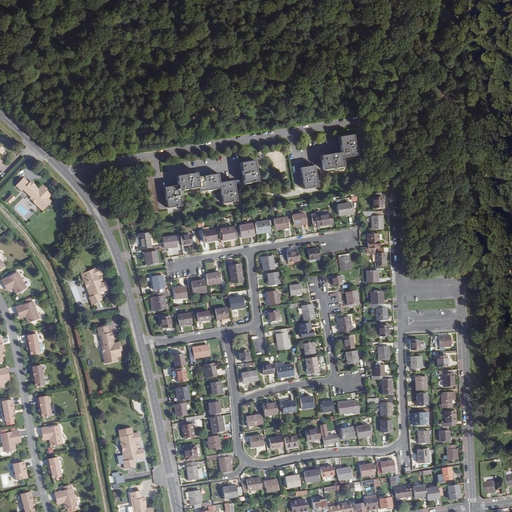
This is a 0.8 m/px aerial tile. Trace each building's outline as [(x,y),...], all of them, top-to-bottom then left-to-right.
[(356,156),(353,136),(338,138),(341,154),(342,158),(356,156)] [(342,158),(341,154),(320,157),(323,170),(343,167),(342,158)] [(258,182),(254,161),(240,164),(243,184),(258,182)] [(318,187),(314,166),(300,168),(303,189),(318,187)] [(197,178),(197,173),(176,177),(178,186),(178,191),(192,189),(199,187),(197,178)] [(218,175),(197,178),(199,187),(200,192),(210,190),(220,188),(219,184),(218,175)] [(153,176),(146,177),(152,212),(159,211),(153,176)] [(37,191),(34,187),(35,186),(31,181),(29,183),(23,178),(16,185),(22,191),(23,189),(31,197),(30,199),(43,211),(51,202),(48,199),(50,196),(47,192),(48,191),(43,185),(37,191)] [(233,181),(219,184),(220,188),(223,204),(236,201),(234,185),(240,184),(240,182),(234,183),(233,181)] [(178,191),(178,186),(164,188),(167,208),(181,206),(180,200),(178,191)] [(10,205),(16,198),(12,194),(6,200),(10,205)] [(381,198),(373,198),(373,208),(382,208),(381,198)] [(34,213),(38,209),(31,202),(27,206),(34,213)] [(352,214),(350,203),(337,206),(339,216),(352,214)] [(304,214),(292,216),(294,227),(306,225),(305,223),(307,223),(306,216),(304,216),(304,214)] [(332,225),(330,214),(315,216),(315,214),(311,215),(313,228),(332,225)] [(375,216),(372,216),(372,230),(383,229),(382,216),(375,216)] [(287,217),(274,220),(275,230),(289,228),(287,217)] [(268,221),(255,223),(257,234),(270,232),(269,226),(271,226),(270,221),(268,221)] [(251,224),(239,226),(242,238),(254,236),(251,224)] [(233,227),(221,229),(223,241),(235,239),(233,227)] [(216,241),(214,231),(202,233),(204,243),(216,241)] [(149,233),(138,235),(141,249),(151,248),(149,233)] [(367,235),(368,249),(379,248),(378,234),(367,235)] [(190,235),(180,237),(182,246),(192,244),(190,235)] [(176,237),(163,238),(164,249),(177,247),(176,237)] [(308,251),(309,260),(319,259),(318,249),(308,251)] [(158,264),(156,251),(144,253),(146,266),(158,264)] [(287,254),(288,263),(299,261),(297,252),(287,254)] [(377,254),(375,254),(375,267),(386,267),(385,253),(383,253),(377,254)] [(262,258),(264,271),(275,269),(272,256),(262,258)] [(338,258),(341,272),(352,269),(349,256),(338,258)] [(243,281),(240,265),(229,266),(231,283),(243,281)] [(109,289),(105,282),(101,283),(100,281),(99,278),(98,276),(102,274),(99,266),(81,274),(90,297),(89,297),(92,305),(102,301),(99,293),(109,289)] [(367,271),(367,283),(378,283),(377,271),(367,271)] [(17,272),(3,280),(1,281),(5,287),(10,284),(13,288),(16,294),(27,288),(17,272)] [(219,272),(206,275),(208,285),(221,283),(219,272)] [(267,274),(269,286),(280,284),(278,272),(267,274)] [(162,276),(152,277),(153,290),(164,289),(162,276)] [(332,278),(333,286),(342,285),(341,276),(332,278)] [(203,281),(191,283),(193,294),(205,292),(203,281)] [(70,286),(76,301),(78,300),(76,294),(78,293),(75,284),(70,286)] [(300,284),(289,286),(291,296),(302,294),(300,284)] [(185,287),(173,289),(175,300),(187,298),(185,287)] [(277,291),(267,293),(269,305),(279,303),(277,291)] [(345,292),(348,306),(359,304),(357,291),(345,292)] [(169,296),(168,292),(152,295),(152,298),(151,299),(153,310),(166,308),(164,297),(169,296)] [(382,292),(371,292),(371,305),(380,304),(383,304),(382,292)] [(242,297),(229,299),(231,310),(244,307),(242,297)] [(15,308),(18,314),(24,312),(26,316),(28,323),(39,319),(33,301),(32,301),(31,298),(25,300),(26,304),(15,308)] [(301,306),(304,321),(315,319),(312,304),(301,306)] [(226,308),(215,310),(217,320),(228,318),(226,308)] [(380,308),(376,309),(376,321),(388,320),(387,308),(380,308)] [(268,312),(270,322),(279,320),(277,310),(268,312)] [(208,312),(197,314),(198,322),(210,320),(208,312)] [(190,314),(178,316),(179,326),(191,324),(190,314)] [(169,317),(161,318),(163,328),(171,327),(169,317)] [(338,319),(341,334),(352,332),(350,317),(338,319)] [(299,325),(302,338),(314,336),(313,333),(312,333),(310,323),(299,325)] [(112,344),(111,339),(113,339),(112,333),(109,333),(107,325),(97,328),(99,335),(101,335),(103,346),(101,346),(105,363),(117,361),(116,356),(120,355),(120,351),(121,350),(119,342),(112,344)] [(388,326),(375,327),(375,337),(388,336),(388,326)] [(275,331),(278,351),(289,349),(287,333),(293,331),(292,328),(275,331)] [(36,334),(27,336),(25,336),(27,342),(29,342),(30,349),(30,351),(31,354),(31,355),(39,353),(37,343),(36,334)] [(355,336),(343,337),(345,349),(354,348),(353,343),(356,343),(355,336)] [(435,337),(435,347),(451,346),(450,336),(435,337)] [(419,340),(410,340),(411,350),(420,350),(420,349),(424,348),(424,341),(419,341),(419,340)] [(313,343),(303,344),(305,355),(315,353),(313,343)] [(193,352),(189,353),(191,364),(194,364),(195,363),(194,359),(209,356),(207,345),(192,348),(193,352)] [(379,347),(378,347),(378,361),(389,360),(389,347),(379,347)] [(248,350),(239,352),(241,361),(249,360),(248,350)] [(346,353),(348,365),(358,363),(356,351),(346,353)] [(173,356),(175,367),(185,365),(183,355),(173,356)] [(446,355),(436,356),(437,367),(447,366),(446,355)] [(421,356),(410,357),(411,369),(421,368),(421,356)] [(316,357),(306,359),(308,374),(319,372),(316,357)] [(272,362),(262,364),(263,375),(274,373),(272,362)] [(371,376),(371,380),(382,380),(385,380),(384,365),(380,365),(380,362),(377,362),(377,365),(373,365),(374,376),(371,376)] [(214,364),(204,365),(206,377),(216,375),(214,364)] [(40,365),(33,367),(30,367),(31,374),(33,373),(35,381),(35,382),(34,382),(35,386),(36,386),(37,386),(44,385),(40,365)] [(292,365),(276,367),(278,378),(294,375),(292,365)] [(9,375),(7,368),(6,368),(0,369),(0,388),(4,387),(3,381),(2,376),(9,375)] [(177,378),(177,382),(186,381),(185,370),(176,371),(176,372),(177,378)] [(452,370),(443,371),(444,387),(454,386),(454,374),(452,374),(452,370)] [(258,381),(256,371),(241,373),(243,383),(258,381)] [(415,377),(416,391),(426,390),(426,377),(415,377)] [(385,380),(382,380),(383,395),(392,394),(391,379),(385,380)] [(219,382),(210,384),(212,395),(222,393),(219,382)] [(187,387),(176,389),(177,401),(189,399),(187,387)] [(439,405),(439,408),(452,408),(452,400),(455,400),(454,392),(442,393),(442,395),(441,395),(442,405),(439,405)] [(416,394),(417,406),(427,405),(427,393),(416,394)] [(47,396),(39,397),(37,398),(38,404),(40,404),(41,411),(41,413),(42,416),(42,417),(50,416),(47,396)] [(300,399),(302,409),(314,407),(312,397),(300,399)] [(12,399),(10,400),(2,401),(5,421),(6,421),(7,425),(14,424),(13,419),(14,419),(13,415),(12,414),(11,406),(13,406),(12,399)] [(219,401),(208,403),(210,414),(221,413),(219,401)] [(282,403),(283,413),(295,411),(294,401),(282,403)] [(321,402),(323,413),(334,411),(332,401),(321,402)] [(353,401),(338,403),(339,414),(354,412),(355,414),(359,413),(357,401),(353,402),(353,401)] [(185,403),(174,405),(176,417),(187,415),(185,403)] [(263,405),(265,416),(277,414),(275,403),(263,405)] [(391,403),(380,403),(380,416),(392,416),(391,403)] [(442,423),(442,427),(456,426),(455,411),(445,412),(446,423),(442,423)] [(413,413),(414,426),(423,425),(425,425),(425,419),(423,419),(423,418),(428,417),(427,413),(422,413),(413,413)] [(261,415),(247,417),(248,427),(263,424),(261,415)] [(222,416),(211,418),(213,432),(224,430),(222,416)] [(391,420),(381,421),(381,432),(392,432),(391,420)] [(191,421),(182,422),(184,438),(194,436),(192,424),(194,424),(193,421),(191,421)] [(325,424),(320,425),(324,445),(335,443),(335,442),(339,441),(338,435),(333,436),(333,435),(327,436),(327,433),(325,424)] [(59,425),(44,428),(41,429),(42,435),(49,434),(50,439),(51,446),(62,444),(59,425)] [(370,425),(356,427),(358,438),(371,436),(370,425)] [(353,427),(341,429),(343,440),(355,438),(353,427)] [(1,434),(4,452),(16,450),(14,443),(13,438),(20,437),(19,431),(7,433),(7,429),(0,430),(1,434)] [(317,429),(305,431),(307,441),(319,438),(317,429)] [(417,431),(418,443),(429,443),(428,431),(417,431)] [(447,431),(439,431),(439,442),(449,441),(449,437),(448,437),(447,431)] [(137,448),(136,444),(136,442),(141,441),(139,433),(120,437),(124,461),(123,461),(125,469),(135,467),(133,459),(144,457),(142,449),(137,450),(137,448)] [(250,437),(252,448),(263,446),(261,435),(250,437)] [(218,436),(207,437),(209,449),(220,448),(218,436)] [(296,436),(284,438),(286,449),(298,446),(296,436)] [(281,437),(269,439),(271,449),(283,447),(281,437)] [(195,445),(183,447),(185,460),(197,459),(195,445)] [(455,445),(447,445),(448,460),(458,459),(457,449),(455,449),(455,445)] [(428,450),(417,450),(418,463),(429,462),(428,450)] [(225,454),(209,456),(210,461),(218,459),(221,473),(222,473),(232,471),(229,457),(226,457),(225,454)] [(57,457),(48,459),(47,459),(48,466),(50,466),(52,473),(52,474),(51,474),(52,478),(53,478),(55,478),(56,481),(61,480),(60,477),(61,477),(57,457)] [(393,460),(380,463),(382,473),(395,470),(393,460)] [(23,462),(21,462),(13,464),(16,480),(25,479),(27,478),(26,472),(25,472),(23,462)] [(196,462),(186,464),(188,480),(199,479),(196,462)] [(373,463),(359,466),(361,477),(374,474),(373,463)] [(320,468),(322,477),(334,475),(332,466),(320,468)] [(350,467),(336,470),(338,480),(352,478),(350,467)] [(450,467),(442,468),(443,475),(437,475),(438,481),(452,479),(450,467)] [(303,472),(305,483),(319,480),(317,470),(303,472)] [(124,475),(120,476),(119,472),(112,474),(113,478),(115,477),(117,484),(125,483),(124,475)] [(285,477),(287,488),(300,486),(298,475),(285,477)] [(246,492),(262,489),(260,477),(244,480),(244,481),(240,482),(241,492),(246,491),(246,492)] [(489,477),(484,478),(487,492),(496,490),(494,480),(490,481),(489,477)] [(276,479),(264,482),(266,492),(278,490),(276,479)] [(63,490),(56,493),(54,493),(56,500),(62,498),(64,503),(66,509),(77,506),(72,488),(71,488),(70,485),(64,487),(65,490),(63,490)] [(425,485),(412,487),(414,495),(414,498),(422,497),(422,500),(427,499),(426,496),(425,489),(425,485)] [(458,485),(447,486),(450,500),(460,498),(458,485)] [(221,488),(222,499),(236,496),(234,486),(221,488)] [(412,487),(412,486),(395,489),(396,498),(414,495),(412,487)] [(438,487),(425,489),(426,496),(427,499),(427,500),(439,498),(439,495),(438,488),(438,487)] [(199,490),(189,492),(190,500),(191,505),(194,505),(201,503),(199,490)] [(32,511),(33,511),(34,511),(33,511),(34,510),(33,507),(32,506),(30,499),(32,498),(30,491),(29,492),(20,494),(25,511),(32,511)] [(152,511),(152,508),(145,509),(143,504),(145,504),(144,498),(141,498),(140,491),(130,493),(131,501),(133,500),(136,511),(134,511),(133,511),(152,511)] [(376,496),(363,498),(364,503),(366,510),(378,508),(376,496)] [(391,498),(380,500),(381,508),(392,506),(391,498)] [(290,502),(291,511),(298,511),(304,511),(303,511),(307,511),(308,510),(306,503),(305,503),(304,499),(290,502)] [(323,511),(326,511),(328,511),(327,507),(326,501),(313,503),(314,511),(316,511),(323,511)] [(343,504),(339,504),(339,505),(340,511),(352,511),(353,511),(351,503),(347,504),(347,508),(344,508),(343,504)] [(365,511),(366,510),(364,503),(355,505),(356,510),(355,510),(354,511),(365,511)]
